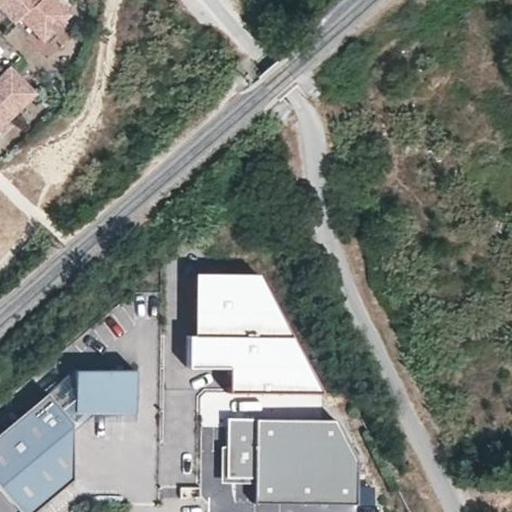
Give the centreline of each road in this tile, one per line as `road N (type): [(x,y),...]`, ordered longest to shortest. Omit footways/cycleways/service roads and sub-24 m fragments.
road 1 (residential): [(208,0),(310,122),(336,273),(456,511)]
road 2 (track): [(118,0),(97,110),(78,140),(14,191)]
